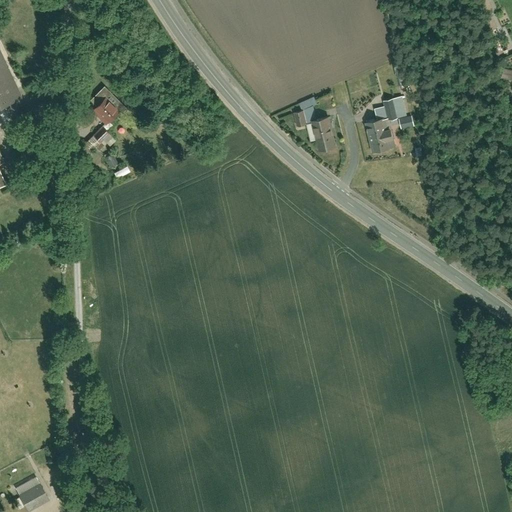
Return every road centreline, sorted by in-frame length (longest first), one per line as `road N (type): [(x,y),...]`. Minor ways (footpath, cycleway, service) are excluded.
road 1 (track): [(72,511),(81,296),(64,0)]
road 2 (tertiary): [(161,0),(260,127),(333,189),(511,315)]
